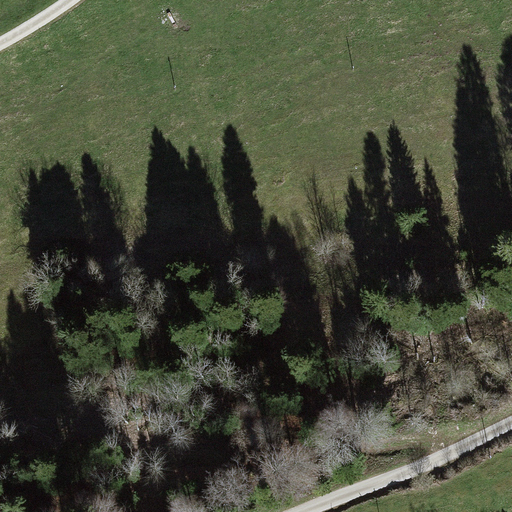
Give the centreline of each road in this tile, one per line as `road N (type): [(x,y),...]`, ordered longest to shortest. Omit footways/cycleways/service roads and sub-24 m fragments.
road 1 (track): [(0,404),(266,437),(471,441)]
road 2 (track): [(303,511),(511,421)]
